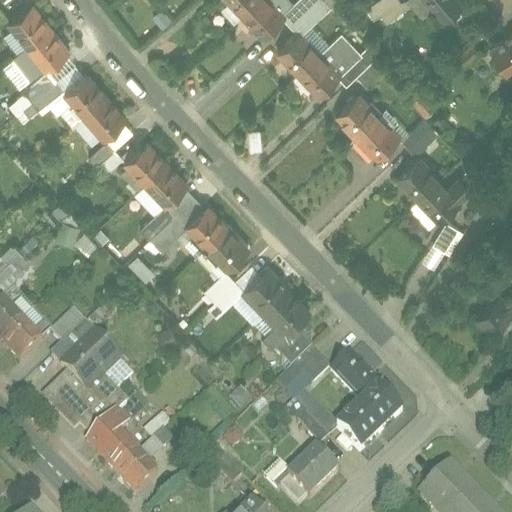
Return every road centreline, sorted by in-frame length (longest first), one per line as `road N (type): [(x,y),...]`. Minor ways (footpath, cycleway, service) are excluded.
road 1 (residential): [(454,407),(265,220),(69,0)]
road 2 (residential): [(343,511),(454,407)]
road 3 (tertiary): [(99,511),(0,408)]
